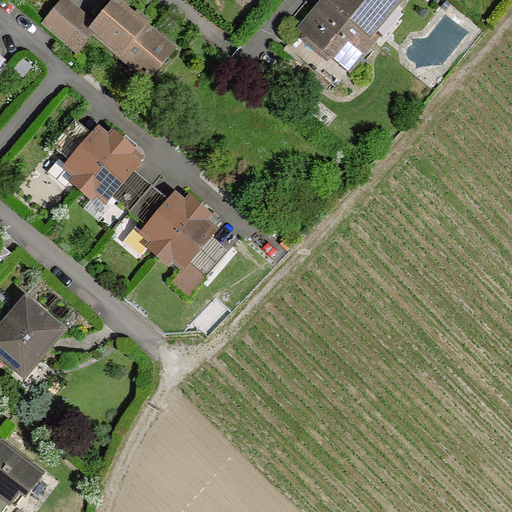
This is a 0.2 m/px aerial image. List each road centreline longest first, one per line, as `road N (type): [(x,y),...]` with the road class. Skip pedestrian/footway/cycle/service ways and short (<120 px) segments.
road 1 (motorway): [(127,511),(219,259),(338,0)]
road 2 (motorway): [(175,0),(98,170),(0,435)]
road 3 (track): [(343,215),(162,394),(105,511)]
road 4 (residential): [(0,211),(159,348)]
